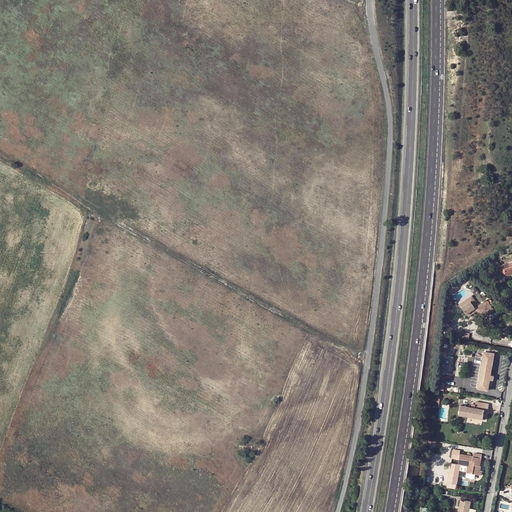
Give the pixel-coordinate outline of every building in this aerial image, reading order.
[(505,273),(506,276),(511,273),(511,260),(496,266),(500,275),(505,273)] [(471,293),(460,300),(462,304),(460,305),(467,316),(476,310),(481,317),(494,309),(490,305),(493,303),(492,301),(489,303),(488,301),(486,299),(474,306),(472,304),(476,301),(471,293)] [(478,388),(487,390),(489,380),(493,380),(494,375),(490,375),(494,353),(484,352),(478,388)] [(474,408),(460,405),(458,415),(482,420),(484,408),(487,409),(488,402),(475,400),(475,402),(474,408)] [(473,456),(459,453),(457,463),(459,464),(466,465),(466,470),(465,472),(475,474),(476,468),(479,469),(480,465),(482,454),(474,453),(473,456)] [(460,499),(457,511),(467,511),(469,508),(470,501),(460,499)]
